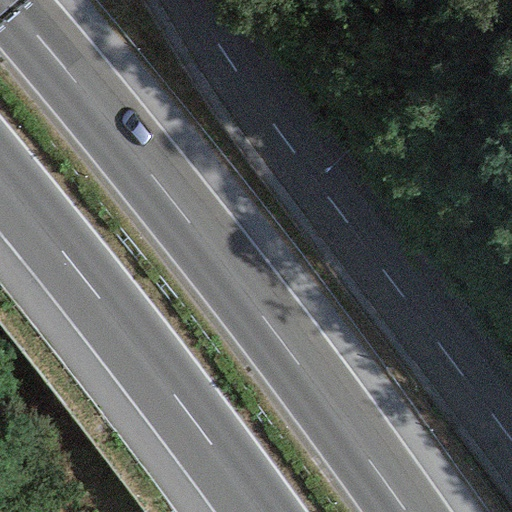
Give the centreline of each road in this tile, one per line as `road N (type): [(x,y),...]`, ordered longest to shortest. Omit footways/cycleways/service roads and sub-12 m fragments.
road 1 (motorway): [(405,511),(265,320),(4,0)]
road 2 (secondary): [(187,0),(511,445)]
road 3 (motorway): [(0,184),(254,511)]
